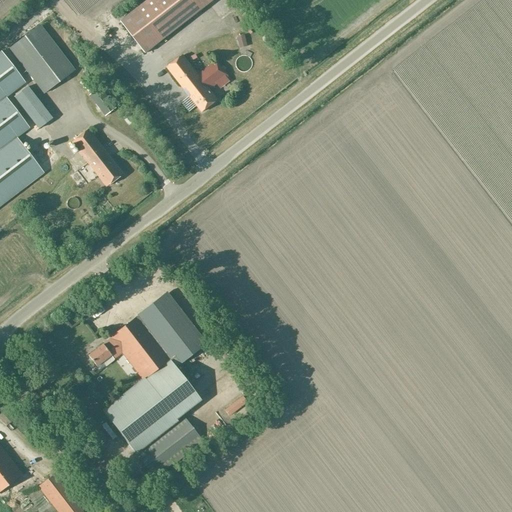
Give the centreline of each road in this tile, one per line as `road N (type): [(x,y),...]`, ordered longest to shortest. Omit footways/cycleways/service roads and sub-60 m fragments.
road 1 (tertiary): [(0,336),(427,0)]
road 2 (tertiary): [(116,511),(0,360)]
